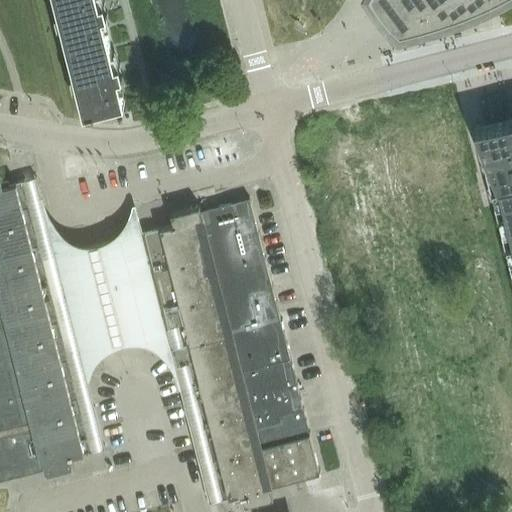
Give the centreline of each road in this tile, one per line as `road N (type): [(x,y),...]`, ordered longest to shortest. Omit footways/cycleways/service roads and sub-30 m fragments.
road 1 (residential): [(372,511),(269,108)]
road 2 (residential): [(269,108),(115,144),(0,127)]
road 3 (residential): [(511,46),(269,108)]
